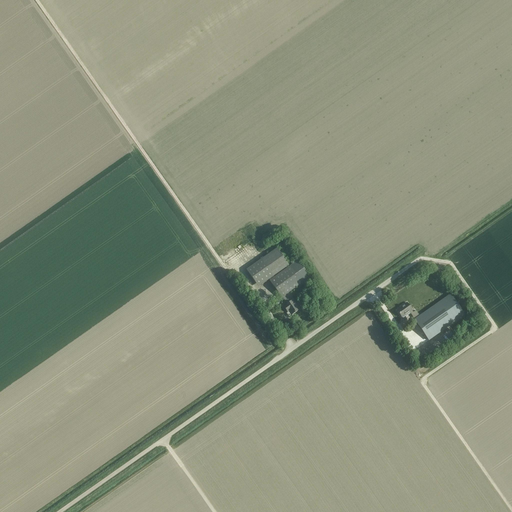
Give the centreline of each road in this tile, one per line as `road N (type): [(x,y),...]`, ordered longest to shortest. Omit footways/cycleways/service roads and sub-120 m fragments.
road 1 (residential): [(58,511),(421,257)]
road 2 (track): [(421,257),(450,263),(495,328),(421,381)]
road 3 (track): [(421,381),(511,509)]
